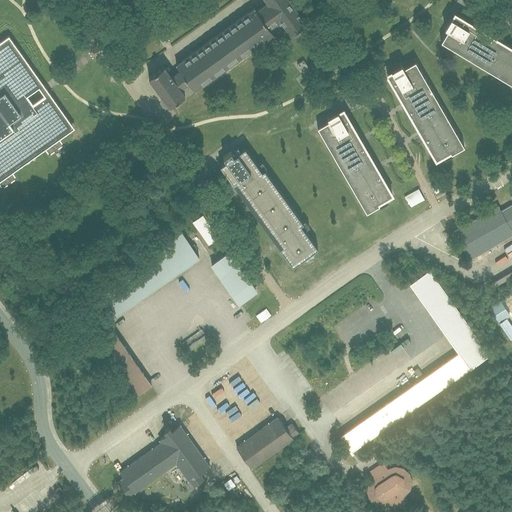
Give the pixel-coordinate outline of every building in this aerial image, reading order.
[(306,23),(289,0),(265,0),(267,2),(256,10),(254,7),(175,64),(180,70),(171,76),(164,66),(148,77),(169,105),(184,94),(180,88),(189,82),(194,90),(273,33),(269,27),(280,19),(290,34),(306,23)] [(440,41),(511,83),(511,47),(510,47),(496,38),(495,40),(490,37),(492,35),(488,32),(487,33),(483,30),(468,21),(467,23),(462,21),(464,18),(460,16),(460,15),(460,16),(454,13),(451,18),(450,17),(446,24),(444,27),(447,29),(440,41)] [(279,28),(277,24),(274,26),(272,28),(274,31),(277,35),(279,33),(282,31),(279,28)] [(32,103),(26,95),(30,92),(34,89),(38,86),(8,44),(7,43),(0,47),(0,173),(48,139),(66,126),(50,103),(45,95),(40,98),(36,101),(32,103)] [(297,64),(303,73),(309,68),(303,59),(297,64)] [(464,145),(415,60),(403,67),(401,64),(396,67),(391,70),(391,71),(386,74),(389,79),(389,80),(391,84),(392,83),(394,82),(397,87),(395,88),(403,103),(406,107),(405,107),(405,108),(408,112),(408,111),(410,110),(413,115),(411,116),(419,131),(422,135),(421,136),(424,140),(424,139),(427,138),(429,143),(427,144),(435,159),(442,155),(450,151),(451,153),(464,145)] [(338,111),(337,110),(331,114),(327,116),(329,120),(317,126),(366,212),(378,204),(379,204),(378,202),(385,198),(392,194),(383,179),(381,180),(378,176),(380,174),(381,174),(379,170),(378,170),(375,166),(367,151),(365,152),(362,148),(364,146),(365,146),(363,142),(362,142),(359,137),(351,123),(349,124),(346,120),(348,118),(349,118),(346,114),(343,109),(338,111)] [(262,169),(245,146),(234,154),(231,150),(223,156),(226,159),(220,164),(233,183),(236,181),(281,245),(279,247),(292,265),(317,247),(300,223),(303,222),(264,168),(262,169)] [(443,189),(437,178),(429,182),(435,193),(443,189)] [(418,188),(404,196),(410,207),(424,199),(418,188)] [(511,232),(511,193),(510,194),(511,197),(511,202),(500,209),(497,204),(454,229),(470,257),(511,232)] [(182,233),(95,293),(111,316),(197,256),(197,257),(198,256),(182,233)] [(212,262),(211,263),(239,304),(240,303),(240,302),(256,292),(228,252),(213,263),(212,262)] [(409,281),(459,352),(340,436),(351,451),(488,354),(428,269),(411,281),(410,280),(409,281)] [(113,332),(97,343),(134,396),(151,384),(146,377),(145,378),(113,331),(112,332),(113,332)] [(278,417),(236,446),(250,467),(292,437),(292,436),(298,431),(292,422),(285,427),(278,417)] [(127,482),(120,487),(127,496),(133,491),(134,492),(175,462),(188,480),(189,480),(194,486),(203,479),(199,473),(209,466),(179,424),(171,429),(168,425),(164,429),(167,433),(159,438),(161,441),(119,471),(127,482)] [(310,448),(304,452),(311,461),(316,457),(310,448)] [(367,484),(366,491),(368,499),(374,504),(383,506),(390,504),(395,510),(398,508),(405,504),(409,501),(404,495),(409,488),(410,481),(408,473),(401,468),(394,466),(386,469),(382,462),(378,465),(372,468),(368,471),(373,478),(367,484)]
